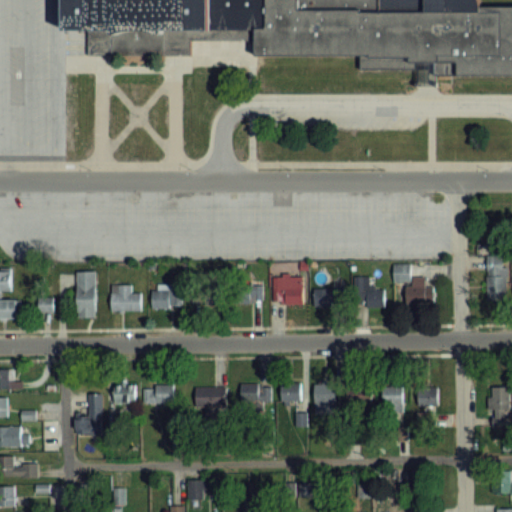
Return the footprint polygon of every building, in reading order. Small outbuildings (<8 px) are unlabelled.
[(63,0),(478,0),(480,6),(511,6),(511,74),(434,73),(433,84),(415,85),(415,68),(360,68),(360,56),(255,55),(255,29),(209,33),(110,33),(64,33),(63,0)] [(190,212),(185,202),(174,208),(179,217),(190,212)] [(506,300),(506,256),(485,256),(485,300),(506,300)] [(12,292),(12,270),(0,270),(0,318),(19,319),(20,300),(3,299),(3,292),(12,292)] [(96,271),(77,271),(77,317),(96,317),(96,271)] [(303,304),(303,276),(274,276),(274,304),(303,304)] [(356,276),(356,305),(383,305),(383,287),(370,287),(370,276),(356,276)] [(433,286),(424,286),(424,281),(406,281),(406,302),(433,302),(433,286)] [(131,284),(112,284),(112,310),(142,310),(142,292),(131,292),(131,284)] [(203,304),(226,304),(226,285),(203,285),(203,304)] [(241,301),(263,301),(263,285),(241,285),(241,301)] [(151,287),(151,307),(182,307),(182,287),(151,287)] [(313,288),(313,305),(343,305),(343,288),(313,288)] [(0,368),(0,388),(21,388),(21,378),(14,378),(14,368),(0,368)] [(136,383),(114,383),(114,403),(136,403),(136,383)] [(281,383),(281,401),(301,401),(301,383),(281,383)] [(314,383),(314,414),(334,414),(334,383),(314,383)] [(371,403),(368,383),(348,386),(351,406),(371,403)] [(241,403),(271,403),(271,384),(241,384),(241,403)] [(174,404),(174,385),(143,385),(143,404),(174,404)] [(227,407),(227,387),(194,387),(194,407),(227,407)] [(383,411),(403,411),(403,387),(383,387),(383,411)] [(508,387),(489,387),(489,426),(508,426),(508,387)] [(418,406),(439,406),(439,388),(418,388),(418,406)] [(76,415),(76,434),(102,434),(102,394),(88,394),(88,415),(76,415)] [(0,416),(8,416),(8,396),(0,396),(0,416)] [(34,410),(22,410),(22,418),(34,418),(34,410)] [(0,445),(23,446),(23,425),(0,425),(0,445)] [(0,477),(37,477),(37,463),(15,463),(15,455),(0,455),(0,477)] [(511,493),(511,470),(493,471),(493,493),(511,493)] [(0,506),(15,506),(15,485),(0,485),(0,506)] [(191,496),(200,495),(200,487),(191,488),(191,496)]
